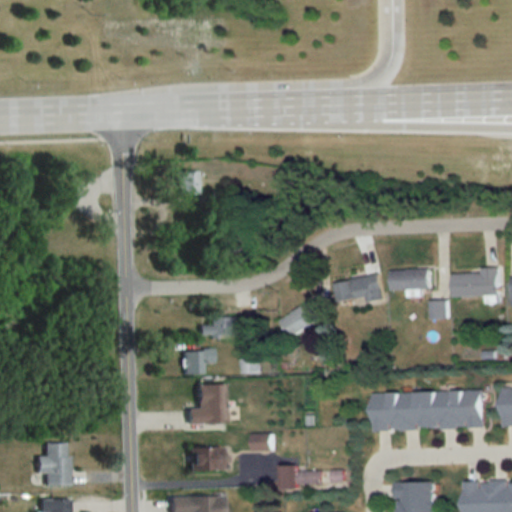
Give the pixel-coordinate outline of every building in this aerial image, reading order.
[(195,171),(172,171),(172,194),(195,194),(195,171)] [(421,288),(429,288),(429,269),(390,269),(390,289),(408,289),(408,294),(421,294),(421,288)] [(452,271),(452,296),(498,295),(498,270),(452,271)] [(338,303),(382,297),(379,274),(334,281),(338,303)] [(445,317),(445,301),(431,301),(431,317),(445,317)] [(318,320),(309,303),(280,319),(289,336),(318,320)] [(208,325),(198,325),(198,336),(235,336),(235,317),(208,317),(208,325)] [(181,374),(201,374),(201,362),(211,362),(211,349),(181,349),(181,374)] [(186,423),(223,423),(223,384),(195,384),(195,408),(186,408),(186,423)] [(503,426),(511,425),(511,387),(502,388),(503,426)] [(373,430),(483,428),(482,390),(373,392),(373,430)] [(251,449),(271,449),(271,434),(251,434),(251,449)] [(66,442),(42,442),(42,456),(34,456),(34,473),(43,473),(43,485),(66,485),(66,442)] [(186,447),(186,471),(220,471),(220,447),(186,447)] [(322,485),(321,470),(296,470),(296,464),(280,465),(281,486),(322,485)] [(511,511),(511,479),(464,480),(464,511),(511,511)] [(396,481),(396,511),(433,511),(434,481),(396,481)] [(219,511),(220,496),(168,496),(168,511),(219,511)] [(41,511),(67,511),(67,499),(42,499),(41,511)]
